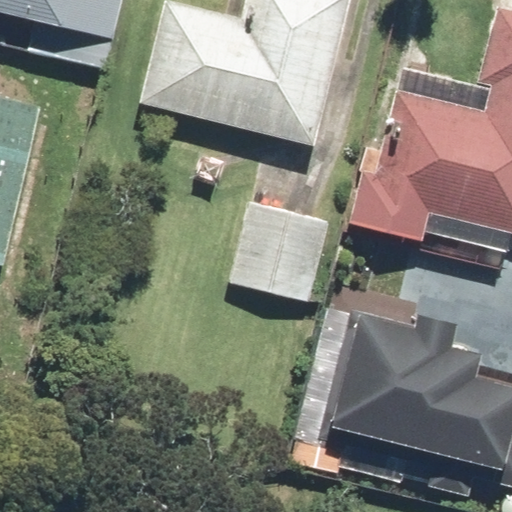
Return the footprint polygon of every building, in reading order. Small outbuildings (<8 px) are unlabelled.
[(0,0),(113,33),(122,0),(0,0)] [(254,0),(252,10),(212,0),(162,0),(139,96),(323,142),(358,0),(254,0)] [(431,227),(511,248),(511,1),(507,0),(506,0),(479,105),(402,84),(381,165),(365,161),(351,216),(428,237),(431,227)] [(7,60),(0,58),(0,257),(14,261),(51,97),(1,86),(7,60)] [(333,214),(250,196),(232,280),(315,298),(333,214)] [(491,345),(357,315),(334,416),(510,455),(511,445),(511,365),(488,360),(491,345)]
